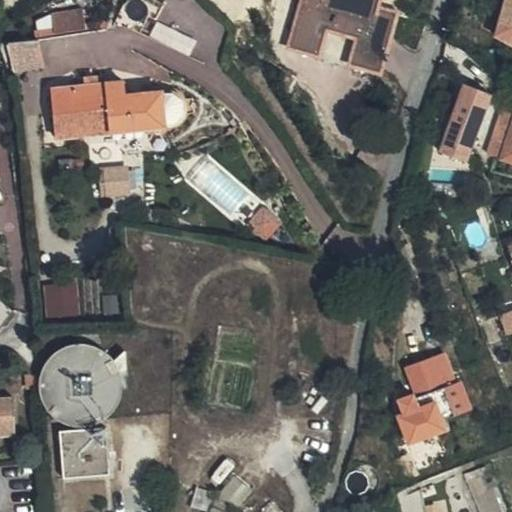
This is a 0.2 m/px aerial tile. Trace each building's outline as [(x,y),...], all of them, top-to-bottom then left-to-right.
[(159,18),(168,0),(167,0),(130,0),(130,2),(128,1),(118,20),(141,32),(152,13),(159,18)] [(377,11),(379,0),(304,0),(292,47),(318,55),(326,27),(335,30),(337,23),(351,28),(350,33),(359,36),(352,64),(379,72),(394,17),(377,11)] [(511,0),(507,0),(495,37),(511,46),(511,0)] [(53,31),(84,26),(84,23),(81,4),(49,9),(52,27),(53,31)] [(102,19),(84,23),(84,26),(85,29),(103,25),(102,19)] [(352,66),(352,64),(359,36),(350,33),(351,28),(337,23),(335,30),(326,27),(318,55),(318,57),(352,66)] [(52,27),(40,29),(41,35),(53,33),(53,31),(52,27)] [(39,37),(11,43),(16,68),(45,62),(39,37)] [(85,75),(86,83),(96,82),(96,73),(85,75)] [(164,91),(161,91),(125,94),(124,80),(51,87),(56,134),(164,123),(166,122),(168,121),(171,120),(173,118),(174,116),(176,112),(177,109),(178,107),(177,103),(176,101),(174,97),(171,95),(169,93),(166,92),(164,91)] [(161,86),(161,91),(164,91),(166,92),(169,93),(171,95),(174,97),(176,101),(177,103),(178,107),(177,109),(176,112),(174,116),(173,118),(171,120),(168,121),(166,122),(164,123),(164,128),(173,125),(178,120),(181,115),(183,109),(182,102),(180,97),(177,93),(173,89),(165,86),(161,86)] [(480,142),(467,100),(436,111),(445,142),(462,136),(465,146),(480,142)] [(496,161),(500,163),(511,165),(511,113),(500,110),(485,158),(496,161)] [(121,140),(108,140),(109,160),(122,159),(121,140)] [(131,191),(128,166),(102,169),(105,194),(131,191)] [(280,219),(266,207),(253,222),(268,235),(280,219)] [(79,315),(77,282),(47,284),(49,318),(79,315)] [(122,309),(121,294),(106,295),(108,310),(122,309)] [(511,333),(511,312),(500,317),(507,335),(511,333)] [(444,354),(406,368),(418,399),(415,399),(413,395),(399,401),(404,414),(398,417),(409,444),(446,430),(443,422),(471,411),(460,382),(456,384),(444,354)] [(0,434),(13,434),(11,397),(0,397),(0,434)] [(119,465),(106,466),(104,431),(62,434),(64,473),(107,470),(108,485),(121,484),(119,465)] [(480,473),(470,476),(484,511),(506,511),(496,485),(486,489),(480,473)] [(227,475),(215,511),(238,511),(248,482),(227,475)] [(283,511),(271,502),(262,511),(283,511)]
